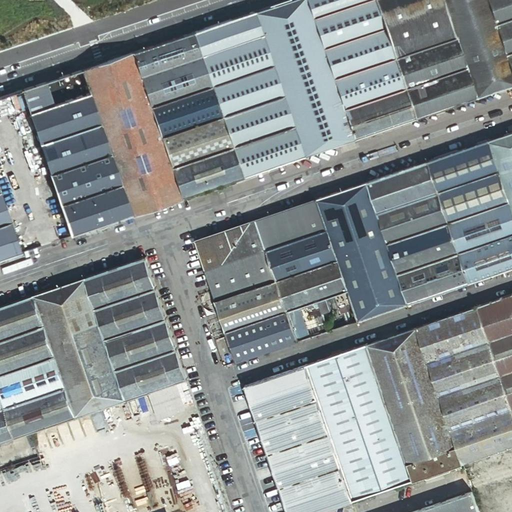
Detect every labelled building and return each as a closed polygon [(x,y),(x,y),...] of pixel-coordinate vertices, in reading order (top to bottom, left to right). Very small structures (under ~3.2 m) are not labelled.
[(306,0),(290,0),(256,12),(264,35),(274,65),(284,95),(294,125),(305,156),(354,139),(344,108),(333,78),(323,48),(313,19),(306,0)] [(306,0),(313,19),(368,0),(306,0)] [(385,27),(375,0),(368,0),(313,19),(323,48),(385,27)] [(456,36),(443,0),(375,0),(385,27),(395,57),(456,36)] [(443,0),(456,36),(466,67),(477,98),(511,85),(511,73),(505,53),(495,23),(486,0),(443,0)] [(511,0),(486,0),(495,23),(511,17),(511,0)] [(256,12),(195,33),(202,56),(264,35),(256,12)] [(511,50),(511,17),(495,23),(505,53),(511,50)] [(385,27),(323,48),(333,78),(395,57),(385,27)] [(195,33),(132,54),(143,86),(151,107),(213,86),(195,33)] [(274,65),(264,35),(202,56),(213,86),(274,65)] [(466,67),(456,36),(395,57),(406,87),(466,67)] [(132,54),(84,70),(91,93),(102,123),(112,153),(122,184),(133,215),(142,212),(182,198),(171,167),(161,137),(151,107),(143,86),(140,77),(132,54)] [(406,87),(395,57),(333,78),(344,108),(406,87)] [(284,95),(274,65),(213,86),(223,116),(284,95)] [(466,67),(406,87),(416,118),(477,98),(466,67)] [(223,116),(213,86),(151,107),(161,137),(223,116)] [(22,90),(24,96),(34,92),(33,87),(22,90)] [(406,87),(344,108),(354,139),(416,118),(406,87)] [(34,92),(24,96),(30,114),(54,106),(48,88),(34,92)] [(102,123),(91,93),(54,106),(30,114),(40,144),(102,123)] [(284,95),(223,116),(233,146),(294,125),(284,95)] [(223,116),(161,137),(171,167),(233,146),(223,116)] [(102,123),(40,144),(50,174),(112,153),(102,123)] [(305,156),(294,125),(233,146),(244,177),(305,156)] [(511,132),(490,140),(501,170),(511,200),(511,203),(511,132)] [(501,170),(490,140),(429,161),(440,191),(501,170)] [(244,177),(233,146),(171,167),(182,198),(244,177)] [(122,184),(112,153),(50,174),(61,205),(122,184)] [(440,191),(429,161),(368,182),(379,212),(440,191)] [(511,200),(501,170),(440,191),(450,221),(511,200)] [(379,212),(368,182),(319,199),(329,229),(339,259),(350,290),(354,303),(360,320),(410,303),(399,272),(389,242),(379,212)] [(122,184),(61,205),(72,236),(133,215),(122,184)] [(0,224),(11,221),(1,191),(0,191),(0,224)] [(450,221),(440,191),(379,212),(389,242),(450,221)] [(279,280),(268,250),(329,229),(319,199),(257,220),(196,241),(213,289),(217,301),(279,280)] [(511,203),(511,200),(450,221),(460,251),(511,233),(511,203)] [(11,221),(0,224),(0,260),(22,253),(11,221)] [(450,221),(389,242),(399,272),(460,251),(450,221)] [(339,259),(329,229),(268,250),(279,280),(339,259)] [(511,268),(511,233),(460,251),(471,282),(511,268)] [(471,282),(460,251),(399,272),(410,303),(471,282)] [(147,257),(86,278),(96,308),(157,288),(147,257)] [(350,290),(339,259),(279,280),(289,311),(302,306),(328,298),(335,295),(350,290)] [(86,278),(36,295),(46,326),(57,356),(67,386),(77,417),(84,415),(98,410),(110,406),(124,401),(127,400),(117,369),(107,339),(96,308),(86,278)] [(289,311),(279,280),(217,301),(228,332),(289,311)] [(157,288),(96,308),(107,339),(168,318),(157,288)] [(350,290),(335,295),(339,307),(341,308),(354,303),(350,290)] [(36,295),(0,307),(0,341),(46,326),(36,295)] [(511,332),(511,295),(478,306),(490,340),(511,332)] [(321,303),(324,314),(331,312),(332,310),(328,298),(302,306),(303,309),(321,303)] [(300,341),(312,337),(303,309),(302,306),(289,311),(300,341)] [(490,340),(478,306),(418,327),(429,361),(490,340)] [(300,341),(289,311),(228,332),(238,362),(300,341)] [(178,348),(168,318),(107,339),(117,369),(178,348)] [(0,375),(57,356),(46,326),(0,341),(0,375)] [(429,361),(418,327),(368,344),(380,378),(391,412),(403,445),(414,480),(464,463),(452,428),(440,394),(429,361)] [(511,332),(490,340),(501,374),(511,370),(511,332)] [(490,340),(429,361),(440,394),(501,374),(490,340)] [(380,378),(368,344),(307,365),(318,399),(380,378)] [(178,348),(117,369),(127,400),(136,397),(152,392),(175,384),(188,379),(178,348)] [(57,356),(0,375),(0,390),(6,407),(67,386),(57,356)] [(318,399),(307,365),(245,386),(257,420),(318,399)] [(511,370),(501,374),(511,405),(511,370)] [(511,407),(511,405),(501,374),(440,394),(452,428),(511,407)] [(380,378),(318,399),(330,433),(391,412),(380,378)] [(175,384),(152,392),(160,416),(184,408),(175,384)] [(77,417),(67,386),(6,407),(16,438),(71,419),(77,417)] [(318,399),(257,420),(268,454),(330,433),(318,399)] [(0,443),(16,438),(6,407),(0,409),(0,443)] [(511,407),(452,428),(464,463),(511,446),(511,407)] [(403,445),(391,412),(330,433),(341,466),(403,445)] [(341,466),(330,433),(268,454),(280,487),(341,466)] [(403,445),(341,466),(353,501),(414,480),(403,445)] [(341,466),(280,487),(288,511),(319,511),(353,501),(341,466)] [(480,511),(474,492),(414,511),(480,511)]
